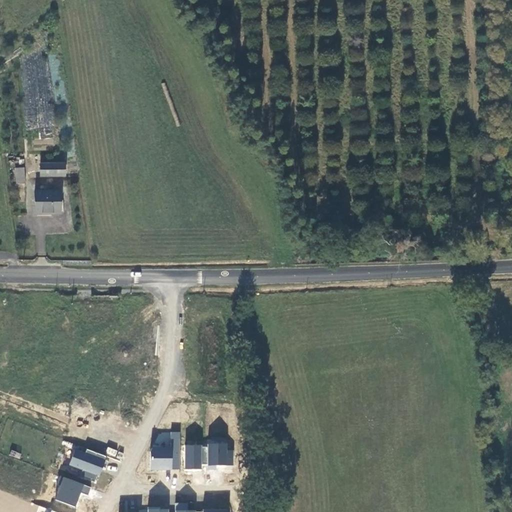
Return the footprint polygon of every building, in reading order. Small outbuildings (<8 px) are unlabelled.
[(67,166),(41,165),(40,176),(66,177),(67,166)] [(26,181),(24,167),(15,168),(17,183),(26,181)] [(61,192),(35,191),(36,213),(61,213),(61,192)] [(406,226),(390,224),(388,236),(404,239),(406,226)] [(152,432),(151,469),(179,469),(180,432),(152,432)] [(228,449),(228,443),(208,442),(208,465),(233,466),(233,450),(228,449)] [(202,445),(185,444),(184,469),(201,469),(202,445)] [(83,476),(97,481),(106,456),(85,449),(85,451),(75,447),(68,465),(85,471),(83,476)] [(75,508),(82,492),(88,495),(91,488),(63,476),(53,498),(75,508)] [(229,511),(229,508),(188,509),(188,503),(175,503),(175,511),(168,511),(168,508),(148,508),(148,511),(229,511)]
